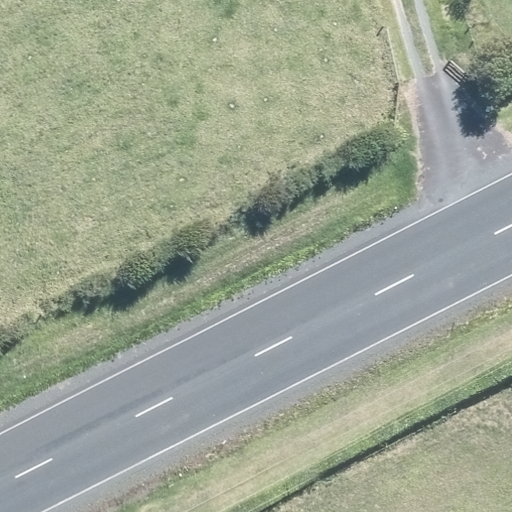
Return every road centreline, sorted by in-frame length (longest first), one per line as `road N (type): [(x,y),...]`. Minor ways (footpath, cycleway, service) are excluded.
road 1 (unclassified): [(511,226),(0,488)]
road 2 (unknown): [(495,235),(425,0)]
